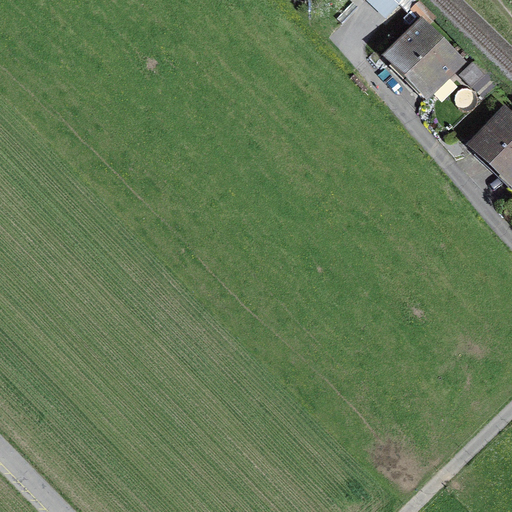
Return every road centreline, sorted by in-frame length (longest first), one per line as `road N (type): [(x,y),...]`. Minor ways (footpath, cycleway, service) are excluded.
road 1 (unclassified): [(511,239),(344,50)]
road 2 (unclassified): [(406,511),(511,408)]
